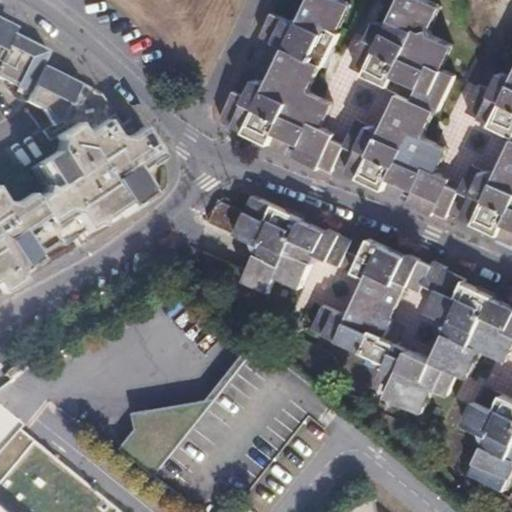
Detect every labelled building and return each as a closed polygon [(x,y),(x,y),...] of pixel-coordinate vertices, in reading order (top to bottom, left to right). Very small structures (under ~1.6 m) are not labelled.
[(390,190),(435,213),(438,210),(452,216),(456,208),(511,237),(511,64),(505,61),(497,76),(463,59),(451,53),(446,38),(452,26),(439,19),(448,0),(403,0),(400,7),(386,11),(381,9),(379,15),(349,0),(306,0),(300,13),(291,17),(276,10),(263,36),(283,45),(269,75),(261,78),(247,70),(226,112),(274,136),(272,140),(323,164),(325,160),(338,166),(341,162),(390,188),(390,190)] [(0,81),(2,83),(7,87),(15,86),(27,94),(42,65),(49,51),(7,29),(10,24),(0,18),(0,81)] [(59,123),(62,120),(81,84),(42,65),(27,94),(23,102),(45,113),(54,122),(59,123)] [(0,291),(1,293),(24,279),(20,273),(22,262),(37,254),(60,239),(64,244),(84,231),(126,204),(133,212),(157,196),(143,175),(137,166),(158,151),(143,127),(137,131),(128,119),(119,125),(98,94),(81,84),(62,120),(68,129),(58,135),(60,139),(57,153),(40,165),(55,187),(49,191),(47,190),(44,190),(43,190),(42,192),(44,195),(34,200),(29,193),(14,203),(4,202),(0,197),(0,291)] [(306,218),(256,193),(247,212),(225,201),(217,206),(210,221),(260,247),(237,295),(395,375),(382,401),(388,405),(390,410),(396,408),(407,414),(415,400),(426,396),(430,398),(466,417),(461,428),(475,435),(480,453),(467,479),(492,492),(506,464),(511,466),(511,306),(496,298),(496,296),(469,282),(468,281),(447,270),(435,293),(421,285),(428,270),(418,264),(419,256),(408,251),(406,256),(396,250),(396,249),(394,247),(395,245),(387,241),(385,245),(372,237),(360,261),(348,254),(351,248),(341,244),(340,240),(341,235),(331,230),(329,232),(306,221),(306,218)] [(354,241),(341,235),(340,240),(341,244),(351,248),(354,241)] [(432,263),(419,256),(418,264),(428,270),(432,263)] [(207,400),(149,409),(150,413),(182,438),(184,438),(250,352),(258,341),(255,338),(207,400)] [(150,413),(149,409),(132,411),(135,427),(120,448),(201,511),(232,511),(324,393),(258,341),(250,352),(184,438),(182,438),(150,413)] [(415,400),(407,414),(418,420),(430,398),(426,396),(415,400)] [(352,511),(356,507),(371,502),(370,496),(353,502),(343,511),(352,511)] [(372,511),(371,502),(356,507),(352,511),(384,511),(383,511),(372,511)]
